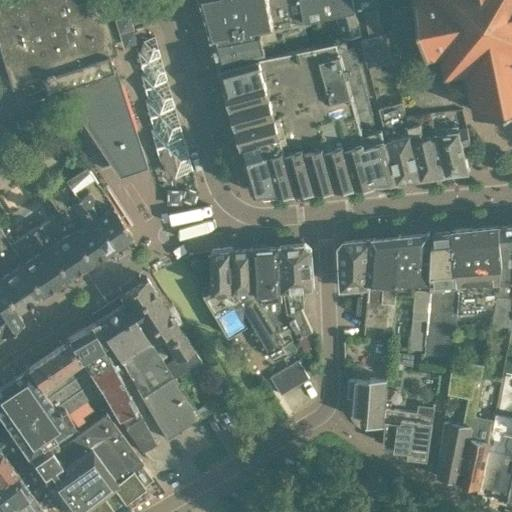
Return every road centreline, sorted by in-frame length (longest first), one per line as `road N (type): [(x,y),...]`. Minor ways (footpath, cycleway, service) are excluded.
road 1 (residential): [(149,0),(176,48),(218,194),(230,210),(252,219),(323,212)]
road 2 (residential): [(323,411),(331,394),(323,212)]
road 3 (residential): [(492,511),(368,448),(323,411)]
road 4 (residential): [(155,511),(323,411)]
road 5 (residential): [(323,212),(511,194)]
